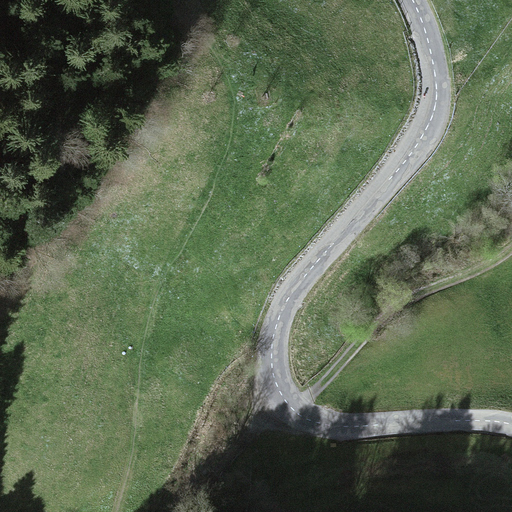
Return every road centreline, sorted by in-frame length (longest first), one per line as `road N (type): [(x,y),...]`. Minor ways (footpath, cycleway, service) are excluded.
road 1 (unclassified): [(413,0),(434,68),(432,114),(406,158),(278,304),(264,327),(264,365),(282,401),(309,422),(511,427)]
road 2 (track): [(189,0),(225,65),(235,124),(214,183),(152,300),(136,427),(114,511)]
road 3 (track): [(299,414),(388,313),(511,248)]
road 4 (track): [(137,511),(214,361),(264,327)]
